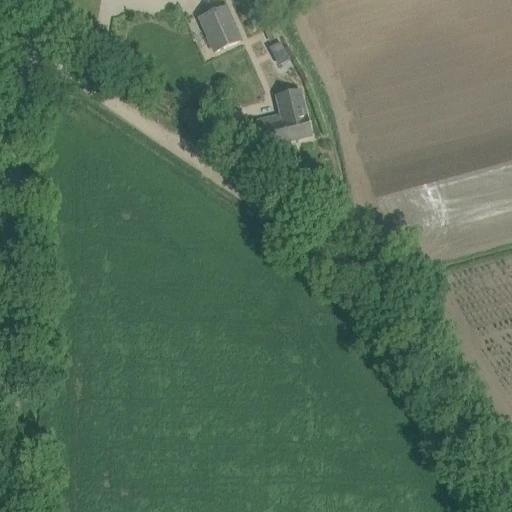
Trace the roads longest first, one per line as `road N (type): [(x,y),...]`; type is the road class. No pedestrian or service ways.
road 1 (track): [(24,49),(335,250),(374,289),(511,508)]
road 2 (tertiary): [(16,511),(25,0)]
